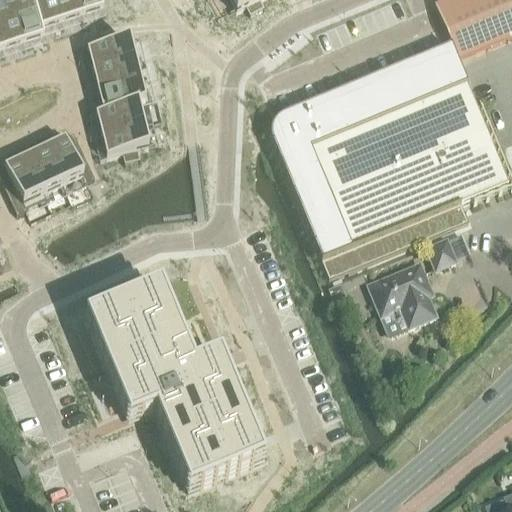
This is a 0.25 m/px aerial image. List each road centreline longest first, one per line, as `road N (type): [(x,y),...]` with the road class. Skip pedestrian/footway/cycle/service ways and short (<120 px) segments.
road 1 (residential): [(365,0),(312,23),(227,81),(221,231),(49,295)]
road 2 (tertiary): [(373,508),(511,381)]
